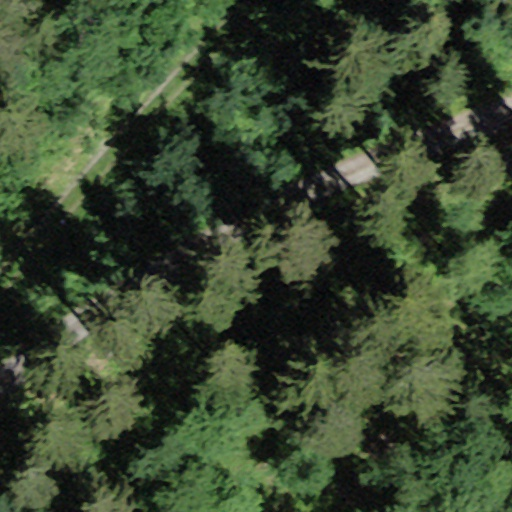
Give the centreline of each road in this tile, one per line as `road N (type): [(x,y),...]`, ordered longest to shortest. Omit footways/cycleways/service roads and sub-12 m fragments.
road 1 (unclassified): [(0,388),(87,316),(174,261),(376,160),(511,111)]
road 2 (track): [(0,284),(168,79),(251,0)]
